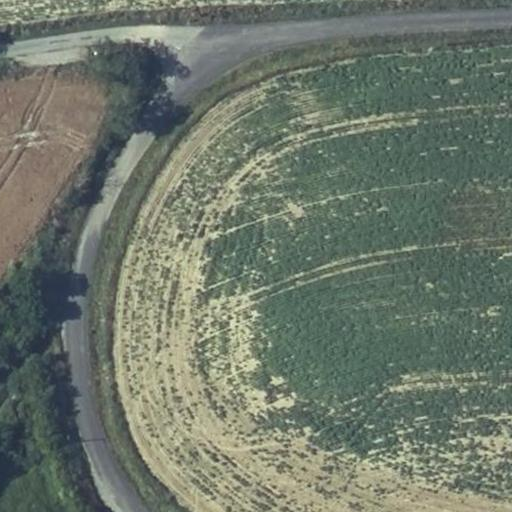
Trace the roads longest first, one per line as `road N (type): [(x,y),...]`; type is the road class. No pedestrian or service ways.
road 1 (tertiary): [(203,64),(127,159),(104,203),(82,280),(86,403),(113,477),(138,511)]
road 2 (tertiary): [(511,18),(307,26),(203,64)]
road 3 (unclassified): [(203,64),(139,32),(0,53)]
